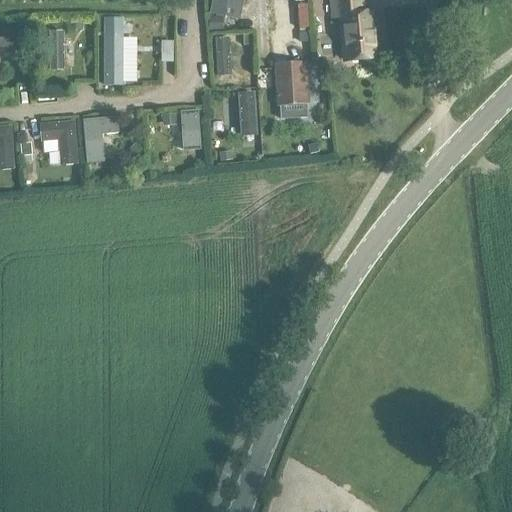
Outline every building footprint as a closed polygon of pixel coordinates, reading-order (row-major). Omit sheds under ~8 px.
[(213,0),(211,14),(241,20),(244,0),(213,0)] [(277,0),(268,0),(270,8),(279,7),(277,0)] [(362,0),(332,0),(334,18),(343,17),(346,61),(378,58),(375,11),(364,12),(362,0)] [(305,31),(299,12),(285,17),(291,35),(305,31)] [(224,18),(210,18),(211,32),(224,32),(224,18)] [(124,19),(105,19),(105,86),(123,86),(124,19)] [(0,50),(15,50),(15,34),(0,33),(0,50)] [(64,33),(49,33),(50,72),(64,72),(64,33)] [(253,38),(243,38),(244,48),(253,48),(253,38)] [(278,107),(281,107),(308,105),(310,105),(308,63),(276,65),(278,107)] [(199,111),(182,112),(182,113),(184,151),(202,150),(199,111)] [(177,116),(164,117),(164,128),(177,127),(177,116)] [(262,139),(273,139),(273,117),(262,117),(262,139)] [(119,120),(84,123),(88,167),(106,165),(104,137),(121,136),(119,120)] [(77,124),(41,127),(42,145),(61,144),(63,168),(80,167),(77,124)] [(14,129),(0,129),(0,172),(16,172),(14,129)] [(30,146),(20,146),(21,158),(32,157),(30,146)] [(136,146),(129,152),(136,159),(143,152),(136,146)] [(275,146),(263,146),(265,169),(276,168),(275,146)] [(220,155),(221,163),(233,161),(231,154),(220,155)]
